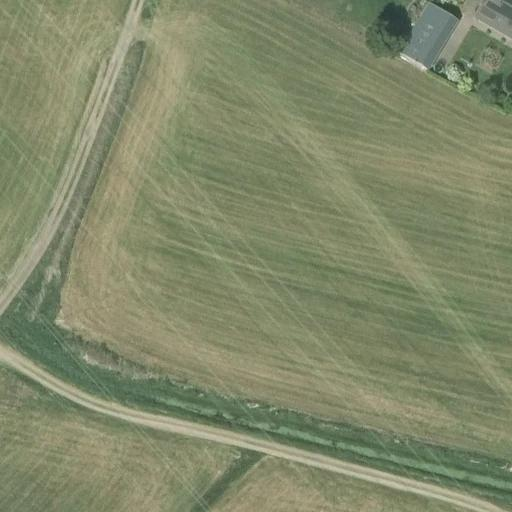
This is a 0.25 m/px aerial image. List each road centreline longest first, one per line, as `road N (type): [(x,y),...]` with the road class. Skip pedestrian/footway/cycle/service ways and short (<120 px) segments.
road 1 (track): [(0,356),(112,414),(491,511)]
road 2 (track): [(139,0),(71,179),(0,311)]
